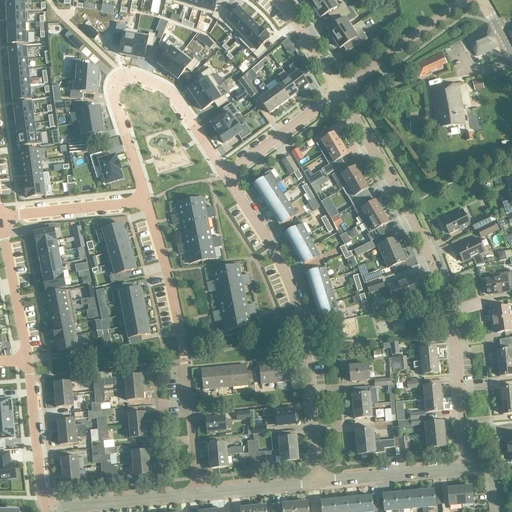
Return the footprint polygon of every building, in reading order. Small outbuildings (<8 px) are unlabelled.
[(195,0),(193,7),(203,10),(205,0),(195,0)] [(205,0),(203,10),(202,12),(212,15),(216,0),(205,0)] [(312,10),(327,0),(307,0),(309,2),(307,4),(312,10)] [(334,0),(327,0),(312,10),(316,17),(318,15),(320,18),(332,11),(335,16),(347,9),(343,3),(339,6),(334,0)] [(425,0),(405,0),(409,17),(422,14),(420,7),(427,6),(425,0)] [(26,4),(8,5),(9,14),(26,14),(26,4)] [(347,9),(335,16),(339,22),(327,29),(329,32),(327,34),(331,40),(352,27),(346,17),(351,14),(347,9)] [(241,10),(230,21),(235,27),(247,16),(241,10)] [(26,14),(9,14),(9,24),(27,23),(26,14)] [(247,16),(235,27),(243,35),(254,23),(247,16)] [(27,23),(9,24),(9,33),(27,33),(27,23)] [(254,23),(243,35),(249,41),(261,30),(254,23)] [(85,31),(94,40),(99,35),(89,27),(85,31)] [(352,27),(331,40),(336,47),(338,46),(340,49),(351,41),(355,47),(367,39),(360,29),(356,32),(352,27)] [(467,38),(476,57),(498,46),(488,27),(467,38)] [(261,30),(249,41),(256,48),(268,37),(261,30)] [(462,32),(457,34),(463,48),(468,46),(462,32)] [(27,33),(9,33),(10,48),(28,47),(27,33)] [(120,35),(117,56),(132,58),(134,47),(135,37),(120,35)] [(70,41),(79,49),(84,44),(74,36),(70,41)] [(135,37),(132,58),(151,62),(154,40),(135,37)] [(295,51),(290,42),(288,39),(281,44),(283,47),(289,55),(295,51)] [(26,49),(8,50),(9,62),(11,61),(27,60),(26,49)] [(171,50),(160,65),(168,72),(180,56),(171,50)] [(420,76),(430,71),(430,70),(446,62),(441,53),(415,65),(420,76)] [(180,56),(168,72),(177,79),(189,63),(180,56)] [(261,62),(265,66),(269,62),(265,58),(261,62)] [(286,75),(288,78),(299,92),(308,85),(303,77),(308,73),(300,59),(289,67),(292,71),(286,75)] [(11,61),(12,71),(28,70),(27,60),(11,61)] [(74,80),(100,81),(100,75),(98,75),(99,68),(80,67),(80,61),(72,60),(71,80),(74,80)] [(265,66),(261,62),(256,66),(260,70),(265,66)] [(275,79),(285,73),(281,66),(271,73),(275,79)] [(12,71),(12,80),(29,79),(28,70),(12,71)] [(245,76),(238,82),(251,99),(258,93),(245,76)] [(299,92),(288,78),(279,85),(289,99),(299,92)] [(13,86),(13,90),(30,89),(29,79),(12,81),(13,86)] [(70,92),(70,98),(83,99),(83,93),(97,93),(97,87),(99,87),(100,81),(74,80),(73,92),(70,92)] [(210,80),(194,90),(195,91),(199,98),(215,88),(210,80)] [(481,80),(472,82),(474,90),(482,88),(481,80)] [(279,107),(269,93),(269,92),(263,84),(259,87),(262,92),(256,97),(269,114),(279,107)] [(279,85),(269,92),(269,93),(279,107),(289,99),(279,85)] [(431,89),(437,129),(465,125),(458,85),(431,89)] [(13,90),(15,104),(33,102),(32,88),(30,89),(13,90)] [(215,88),(199,98),(204,106),(220,96),(215,88)] [(62,102),(61,95),(53,96),(54,103),(62,102)] [(16,112),(16,117),(33,115),(35,114),(33,102),(15,104),(16,112)] [(218,134),(217,134),(218,134),(237,121),(234,116),(237,113),(231,104),(221,110),(224,115),(211,124),(218,134)] [(81,111),(83,123),(105,120),(102,107),(81,111)] [(17,120),(18,126),(35,124),(33,115),(16,117),(17,120)] [(83,123),(86,134),(106,131),(105,120),(83,123)] [(238,135),(241,140),(251,133),(245,124),(241,126),(237,121),(218,134),(224,144),(238,135)] [(18,127),(19,136),(36,133),(35,125),(35,124),(18,127)] [(324,146),(328,152),(342,144),(335,133),(316,144),(319,149),(324,146)] [(19,136),(20,146),(38,144),(37,134),(19,136)] [(89,143),(86,143),(69,145),(70,154),(86,152),(90,152),(89,143)] [(326,161),(333,172),(345,165),(341,159),(348,154),(342,144),(328,152),(331,158),(326,161)] [(302,159),(296,149),(290,153),(296,163),(302,159)] [(41,161),(39,150),(20,152),(22,164),(41,161)] [(106,185),(123,180),(120,171),(121,170),(119,162),(117,163),(115,156),(99,161),(106,185)] [(298,170),(289,157),(281,162),(290,175),(298,170)] [(23,175),(42,173),(41,161),(22,164),(23,175)] [(356,167),(341,175),(347,186),(362,178),(356,167)] [(311,185),(316,182),(313,176),(309,170),(304,173),(311,185)] [(262,194),(276,185),(281,181),(279,178),(276,180),(270,171),(261,177),(262,179),(255,184),(262,194)] [(302,178),(298,171),(294,173),(298,180),(302,178)] [(23,175),(25,187),(44,184),(42,173),(23,175)] [(368,189),(362,178),(347,186),(351,192),(346,195),(353,206),(365,199),(361,193),(368,189)] [(503,209),(505,217),(511,214),(511,179),(507,181),(510,192),(508,193),(511,206),(503,209)] [(311,185),(321,202),(326,199),(316,182),(311,185)] [(45,196),(44,184),(25,187),(26,198),(45,196)] [(283,195),(276,185),(262,194),(268,204),(283,195)] [(306,194),(310,191),(306,185),(302,187),(306,194)] [(314,198),(310,191),(306,194),(310,201),(314,198)] [(268,204),(275,215),(290,205),(283,195),(268,204)] [(334,206),(329,197),(321,202),(326,211),(334,206)] [(207,214),(204,199),(190,201),(193,217),(207,214)] [(190,201),(177,204),(180,219),(193,217),(190,201)] [(368,220),(382,212),(376,201),(361,209),(368,220)] [(290,205),(275,215),(282,225),(296,215),(290,205)] [(336,216),(339,214),(336,210),(332,210),(327,213),(331,219),(336,216)] [(450,216),(442,220),(443,222),(442,223),(444,229),(446,228),(449,234),(462,228),(463,229),(469,225),(467,222),(470,221),(466,213),(464,214),(462,210),(450,216)] [(371,233),(389,222),(382,212),(368,220),(362,223),(369,234),(371,233)] [(210,229),(207,214),(193,217),(196,232),(210,229)] [(338,216),(331,220),(336,228),(343,224),(338,216)] [(474,231),(476,230),(491,223),(488,216),(470,224),(474,231)] [(180,219),(183,234),(196,232),(193,217),(180,219)] [(321,219),(324,226),(329,224),(325,217),(321,219)] [(106,242),(125,236),(122,225),(112,228),(110,222),(96,225),(98,232),(102,231),(106,242)] [(491,223),(476,230),(481,239),(499,231),(494,222),(491,224),(491,223)] [(287,233),(293,243),(308,235),(302,224),(287,233)] [(333,231),(329,224),(324,226),(328,233),(333,231)] [(81,227),(73,228),(75,238),(82,236),(81,227)] [(46,231),(34,233),(37,245),(56,241),(54,229),(46,231)] [(196,232),(199,246),(212,244),(210,229),(196,232)] [(199,246),(196,232),(183,234),(186,249),(199,246)] [(340,237),(345,245),(351,242),(346,233),(340,237)] [(375,239),(371,233),(369,234),(367,235),(370,241),(375,239)] [(293,243),(298,254),(314,246),(308,235),(293,243)] [(84,243),(82,236),(74,238),(75,245),(84,243)] [(109,253),(128,247),(125,236),(106,242),(109,253)] [(383,257),(401,249),(396,238),(378,245),(383,257)] [(472,258),(476,266),(484,265),(479,255),(484,252),(478,239),(456,249),(463,263),(472,258)] [(63,247),(58,248),(56,241),(37,245),(39,257),(64,252),(63,247)] [(357,257),(375,248),(372,242),(354,251),(357,257)] [(212,244),(199,246),(202,261),(215,259),(212,244)] [(496,255),(510,252),(509,244),(495,247),(496,255)] [(199,246),(186,249),(189,264),(202,261),(199,246)] [(314,246),(298,254),(304,265),(320,256),(314,246)] [(340,248),(345,260),(352,256),(350,252),(348,254),(344,246),(340,248)] [(109,253),(112,264),(131,258),(128,247),(109,253)] [(401,249),(383,257),(388,269),(406,261),(401,249)] [(61,264),(59,257),(65,256),(64,252),(39,257),(41,268),(61,264)] [(112,264),(115,275),(135,270),(131,258),(112,264)] [(61,264),(41,268),(43,279),(68,275),(68,270),(62,271),(61,264)] [(226,269),(229,284),(242,281),(239,266),(226,269)] [(308,273),(312,285),(329,280),(325,268),(308,273)] [(229,284),(226,269),(213,271),(216,286),(229,284)] [(366,284),(385,277),(382,270),(363,278),(366,284)] [(65,288),(64,280),(69,279),(68,275),(43,279),(46,292),(65,288)] [(388,286),(393,303),(396,302),(397,306),(413,301),(411,297),(419,294),(413,277),(388,286)] [(484,292),(487,294),(487,295),(508,292),(506,277),(485,280),(486,286),(484,288),(484,292)] [(312,285),(315,296),(332,291),(329,280),(312,285)] [(369,294),(385,289),(381,280),(366,285),(369,294)] [(229,284),(232,298),(245,296),(242,281),(229,284)] [(229,284),(216,286),(219,301),(232,298),(229,284)] [(117,294),(119,305),(122,305),(122,304),(142,301),(139,289),(130,291),(129,285),(115,288),(117,294)] [(46,295),(49,306),(72,302),(70,290),(46,295)] [(315,296),(319,308),(336,303),(332,291),(315,296)] [(248,310),(245,296),(232,298),(235,313),(248,310)] [(232,298),(219,301),(221,316),(235,313),(232,298)] [(122,304),(122,305),(124,316),(144,312),(142,301),(122,304)] [(74,313),(72,302),(49,306),(51,318),(74,313)] [(340,316),(336,303),(319,308),(323,320),(331,317),(331,319),(340,316)] [(490,314),(491,322),(511,318),(511,312),(510,313),(509,306),(491,309),(492,314),(490,314)] [(235,313),(238,328),(251,326),(248,310),(235,313)] [(146,323),(144,312),(124,316),(126,327),(146,323)] [(73,326),(77,325),(74,313),(51,318),(53,329),(73,325),(73,326)] [(238,328),(235,313),(221,316),(224,331),(238,328)] [(511,318),(491,322),(493,329),(495,329),(495,334),(511,330),(511,325),(511,324),(511,318)] [(146,323),(126,327),(128,339),(139,337),(148,335),(146,323)] [(73,325),(53,329),(55,340),(75,336),(73,326),(73,325)] [(75,336),(55,340),(58,352),(68,350),(70,356),(83,353),(82,347),(77,348),(75,336)] [(399,354),(398,342),(390,343),(391,355),(399,354)] [(421,362),(438,360),(437,347),(420,349),(421,362)] [(511,349),(497,351),(498,364),(511,362),(511,349)] [(438,360),(421,362),(414,363),(414,369),(422,368),(423,375),(439,373),(438,360)] [(274,363),(276,383),(291,381),(289,361),(274,363)] [(511,362),(498,364),(499,376),(511,375),(511,362)] [(276,383),(274,363),(259,364),(260,370),(260,377),(261,384),(276,383)] [(350,366),(351,382),(369,380),(367,364),(350,366)] [(246,371),(246,367),(246,365),(231,367),(233,387),(248,386),(247,380),(246,371)] [(233,387),(231,367),(216,368),(218,389),(233,387)] [(218,389),(216,368),(202,370),(204,390),(218,389)] [(119,373),(109,373),(109,381),(120,380),(119,373)] [(126,389),(143,387),(142,375),(125,377),(126,389)] [(94,392),(103,391),(102,380),(93,380),(94,392)] [(55,396),(73,394),(71,382),(54,384),(55,396)] [(425,400),(442,398),(440,386),(424,387),(425,400)] [(143,387),(126,389),(127,401),(144,399),(143,387)] [(501,402),(511,400),(511,387),(500,389),(501,402)] [(0,413),(12,413),(11,399),(2,400),(1,391),(0,391),(0,413)] [(103,391),(94,392),(95,404),(105,404),(103,391)] [(353,407),(371,406),(370,393),(352,395),(353,407)] [(73,394),(55,396),(56,408),(74,406),(73,394)] [(442,398),(425,400),(426,413),(443,411),(442,398)] [(511,400),(501,402),(502,415),(511,413),(511,400)] [(404,421),(403,402),(395,402),(397,421),(404,421)] [(380,404),(382,416),(389,414),(387,403),(380,404)] [(372,418),(371,406),(353,407),(355,420),(372,418)] [(276,412),(277,426),(295,425),(294,421),(296,421),(297,419),(297,415),(295,413),(294,413),(293,410),(276,412)] [(249,412),(236,413),(237,422),(250,420),(249,412)] [(12,413),(0,413),(0,426),(13,425),(12,413)] [(130,427),(147,426),(146,413),(128,415),(130,427)] [(206,419),(207,433),(226,431),(224,417),(206,419)] [(424,419),(410,420),(411,427),(425,425),(424,419)] [(85,426),(76,426),(75,420),(57,421),(58,434),(86,431),(85,426)] [(422,436),(427,436),(427,437),(445,435),(444,422),(426,424),(426,430),(422,430),(422,436)] [(0,450),(4,450),(4,439),(15,439),(13,425),(0,426),(0,450)] [(147,426),(130,427),(131,440),(148,438),(147,426)] [(251,428),(252,435),(266,434),(265,426),(251,428)] [(356,431),(357,443),(380,441),(380,435),(374,436),(373,430),(356,431)] [(86,431),(58,434),(59,446),(77,444),(77,438),(86,438),(86,431)] [(427,437),(427,436),(422,436),(423,442),(427,442),(428,449),(446,447),(445,435),(427,437)] [(280,451),(297,449),(296,437),(279,438),(279,439),(280,451)] [(409,437),(398,438),(399,440),(400,452),(410,451),(409,437)] [(394,440),(380,441),(357,443),(358,455),(385,453),(384,449),(394,448),(394,440)] [(209,457),(227,455),(226,443),(208,445),(209,457)] [(109,448),(104,449),(105,456),(110,456),(118,455),(118,454),(117,447),(109,448)] [(100,456),(105,456),(104,449),(92,450),(92,457),(100,456)] [(297,449),(280,451),(276,451),(277,457),(275,457),(276,463),(299,461),(297,449)] [(133,464),(151,463),(149,451),(132,452),(133,464)] [(264,452),(258,453),(253,453),(254,465),(266,464),(264,452)] [(15,464),(10,464),(9,453),(0,453),(0,479),(16,479),(15,464)] [(227,455),(209,457),(210,469),(228,467),(227,455)] [(62,472),(80,470),(79,458),(61,460),(62,472)] [(152,475),(151,463),(133,464),(134,476),(152,475)] [(80,470),(62,472),(63,483),(81,482),(80,470)] [(460,488),(461,505),(473,504),(472,487),(460,488)] [(461,505),(460,488),(448,489),(449,507),(461,505)] [(421,492),(423,508),(423,511),(428,511),(428,508),(436,507),(434,491),(421,492)] [(411,509),(423,508),(421,492),(409,493),(411,509)] [(411,509),(409,493),(396,494),(398,511),(403,511),(403,510),(411,509)] [(392,511),(398,511),(396,494),(384,495),(385,511),(392,511)] [(361,511),(378,511),(378,505),(374,505),(373,497),(360,498),(361,511)] [(347,499),(348,511),(361,511),(360,498),(347,499)] [(348,511),(347,499),(335,500),(335,511),(348,511)] [(335,511),(335,500),(322,501),(322,511),(335,511)] [(295,503),(295,511),(308,511),(308,502),(295,503)] [(295,511),(295,503),(282,505),(283,511),(295,511)]
